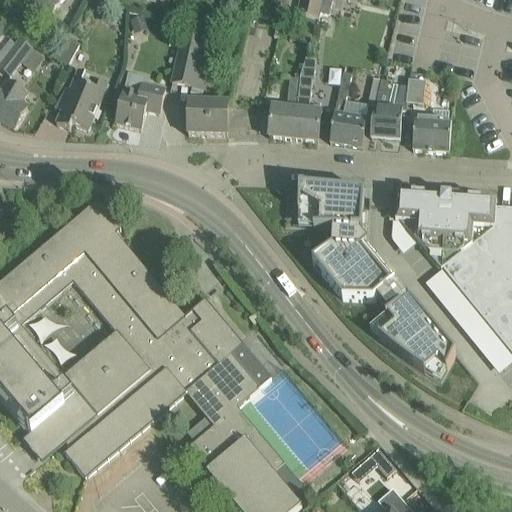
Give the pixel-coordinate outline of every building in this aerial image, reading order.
[(26,0),(25,2),(51,20),(61,7),(52,0),(51,0),(26,0)] [(323,0),(302,0),(299,18),(318,22),(323,0)] [(333,3),(324,1),(321,15),(320,18),(330,20),(333,3)] [(299,18),(297,17),(291,43),(311,48),(318,25),(318,22),(299,18)] [(131,24),(136,38),(149,35),(145,20),(131,24)] [(0,69),(16,50),(2,39),(0,42),(0,69)] [(183,40),(172,87),(173,87),(178,88),(192,91),(194,92),(202,57),(211,60),(214,47),(183,40)] [(56,63),(70,69),(82,49),(68,41),(56,63)] [(3,75),(13,83),(35,55),(25,47),(3,75)] [(301,83),(294,143),(319,145),(322,116),(323,110),(311,109),(316,64),(307,63),(301,83)] [(57,128),(71,134),(73,128),(89,135),(109,88),(79,75),(72,94),(67,92),(57,109),(64,112),(57,128)] [(336,117),(331,146),(363,152),(368,123),(367,122),(343,118),(346,105),(352,78),(345,76),(336,117)] [(270,140),(294,143),(301,83),(291,82),(288,107),(293,107),(293,113),(273,110),(270,140)] [(369,108),(377,110),(383,84),(375,82),(369,108)] [(0,125),(15,135),(29,112),(27,111),(28,109),(23,107),(29,96),(8,83),(1,94),(0,93),(0,125)] [(383,84),(377,110),(373,125),(372,141),(401,143),(403,114),(407,115),(408,106),(409,94),(409,90),(401,90),(399,110),(390,109),(395,87),(383,84)] [(409,88),(409,90),(409,94),(408,106),(424,107),(425,85),(409,84),(409,88)] [(117,128),(142,134),(147,115),(161,118),(167,92),(143,87),(141,95),(125,91),(117,128)] [(189,138),(228,139),(229,105),(189,104),(189,138)] [(414,154),(450,157),(452,125),(449,125),(450,114),(434,113),(434,124),(416,122),(414,154)] [(443,272),(449,279),(511,356),(511,212),(497,211),(496,211),(491,205),(491,204),(459,202),(459,203),(453,202),(453,196),(443,195),(443,201),(436,201),(437,200),(400,197),(400,192),(392,191),(390,223),(396,223),(396,225),(401,225),(421,248),(442,273),(443,272)] [(365,196),(301,192),(299,215),(315,216),(314,231),(334,232),(333,251),(313,266),(343,303),(375,304),(378,302),(390,317),(370,334),(379,342),(393,353),(403,361),(413,368),(425,376),(441,385),(457,358),(397,285),(368,250),(369,216),(363,216),(365,196)] [(87,482),(188,398),(207,421),(189,436),(197,445),(188,453),(237,511),(300,511),(303,510),(275,477),(286,468),(249,423),(239,412),(261,393),(273,383),(244,349),(206,304),(186,321),(117,237),(122,233),(98,205),(0,288),(0,398),(32,437),(48,424),(66,446),(72,453),(66,458),(87,482)] [(371,462),(378,471),(388,482),(396,475),(379,455),(371,462)] [(384,511),(409,511),(394,493),(379,506),(384,511)]
